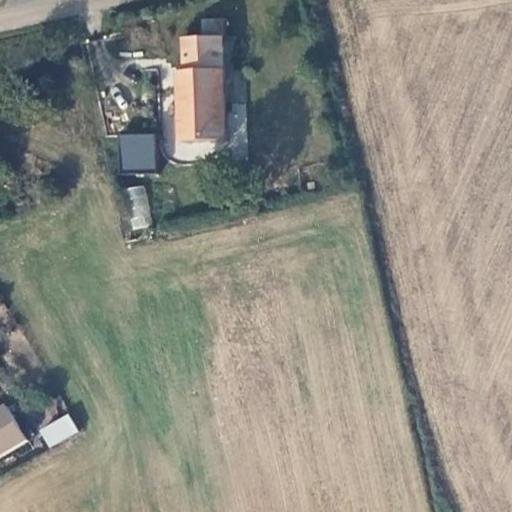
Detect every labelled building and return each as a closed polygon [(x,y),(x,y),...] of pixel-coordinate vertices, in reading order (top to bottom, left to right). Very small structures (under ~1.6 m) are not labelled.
[(178,72),(179,142),(226,141),(221,37),(187,38),(186,72),(178,72)] [(234,74),(232,100),(244,101),(246,75),(234,74)] [(231,104),(228,165),(245,166),(248,105),(231,104)] [(154,171),(155,135),(121,134),(120,170),(154,171)] [(125,188),(128,229),(151,227),(147,186),(125,188)] [(4,410),(0,412),(0,460),(26,443),(4,410)] [(38,430),(48,448),(78,432),(68,414),(38,430)]
